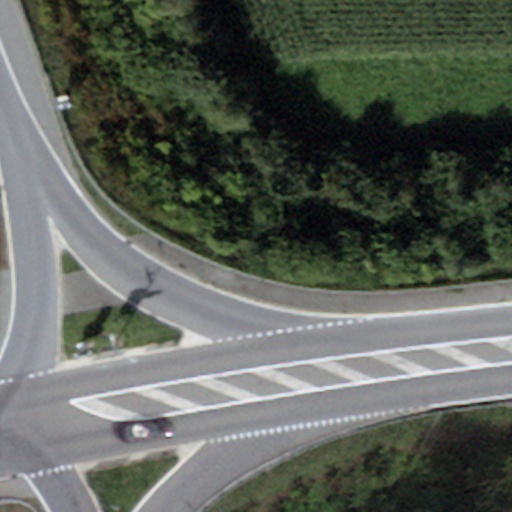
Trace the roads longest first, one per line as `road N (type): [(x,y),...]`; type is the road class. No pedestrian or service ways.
road 1 (trunk): [(423,360),(250,333),(127,278),(34,176)]
road 2 (tertiary): [(423,360),(0,428)]
road 3 (trunk): [(185,511),(266,435),(423,360)]
road 4 (trunk): [(0,401),(29,325),(34,176)]
